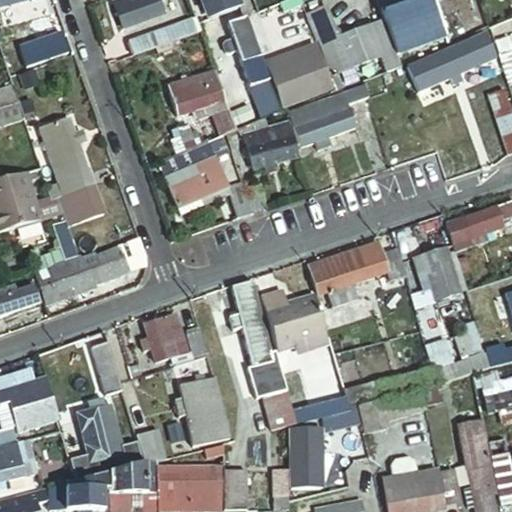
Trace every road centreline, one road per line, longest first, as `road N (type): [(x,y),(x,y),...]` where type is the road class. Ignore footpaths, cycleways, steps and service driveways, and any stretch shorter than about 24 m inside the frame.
road 1 (residential): [(175,288),(511,178)]
road 2 (residential): [(175,288),(71,0)]
road 3 (residential): [(0,355),(175,288)]
